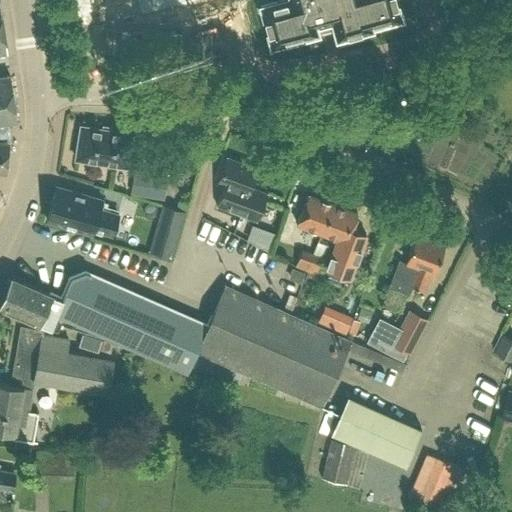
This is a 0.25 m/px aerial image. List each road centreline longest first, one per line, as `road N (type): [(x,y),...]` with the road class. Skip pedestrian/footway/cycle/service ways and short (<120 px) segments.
road 1 (residential): [(511,228),(230,102),(34,90)]
road 2 (secondary): [(0,236),(29,174),(34,90)]
